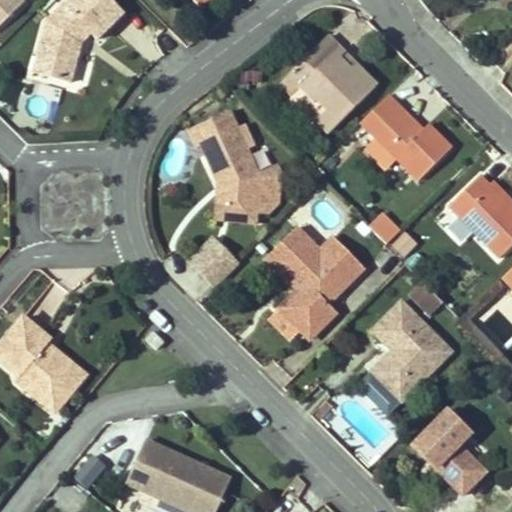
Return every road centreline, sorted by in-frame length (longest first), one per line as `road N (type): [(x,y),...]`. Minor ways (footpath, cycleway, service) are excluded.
road 1 (residential): [(134,246),(158,289),(377,511)]
road 2 (unknown): [(256,388),(126,424),(54,511)]
road 3 (residential): [(293,0),(175,90),(145,122),(130,158)]
road 4 (residential): [(381,0),(511,140)]
